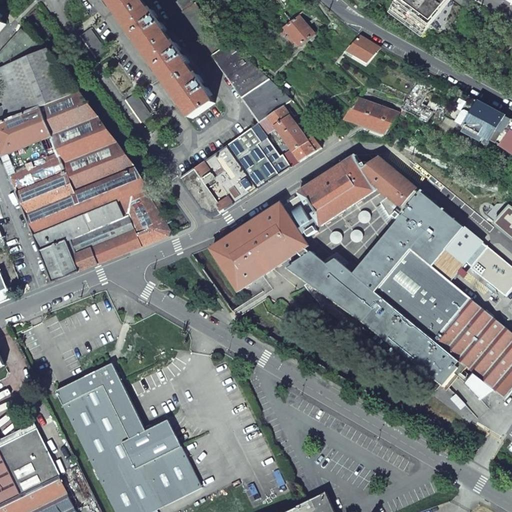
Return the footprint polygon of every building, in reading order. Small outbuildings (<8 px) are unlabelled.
[(109,0),(148,55),(193,120),(216,104),(142,0),(109,0)] [(197,2),(195,0),(176,0),(184,11),(182,12),(212,56),(225,47),(194,4),(197,2)] [(400,0),(393,11),(423,34),(447,0),(400,0)] [(300,16),(308,9),(302,1),(286,14),(293,23),(300,16)] [(293,23),(280,34),(283,36),(288,31),(291,35),(288,37),(294,44),(297,41),(302,47),(316,35),(300,16),(293,23)] [(106,51),(90,29),(80,36),(96,58),(106,51)] [(22,30),(0,54),(0,58),(8,65),(44,51),(22,30)] [(371,43),(361,37),(350,51),(369,62),(381,49),(371,43)] [(293,101),(230,43),(225,47),(212,56),(260,124),(284,107),(293,101)] [(8,65),(0,68),(0,100),(2,99),(5,106),(0,107),(0,123),(80,92),(44,51),(8,65)] [(421,77),(403,110),(428,123),(434,112),(420,105),(426,93),(431,95),(437,84),(421,77)] [(80,92),(0,123),(0,149),(18,194),(67,174),(75,193),(136,168),(80,92)] [(462,92),(447,117),(448,118),(443,127),(453,132),(458,123),(468,128),(466,133),(483,142),(485,138),(492,142),(505,116),(493,109),(462,92)] [(151,116),(135,94),(125,101),(141,123),(151,116)] [(359,99),(346,120),(388,135),(400,114),(359,99)] [(260,124),(258,124),(266,135),(276,128),(290,149),(301,162),(322,149),(312,135),(307,139),(284,107),(260,124)] [(511,119),(505,116),(492,142),(501,147),(502,147),(511,130),(511,119)] [(258,124),(205,162),(235,205),(292,168),(283,155),(281,157),(266,135),(258,124)] [(511,130),(502,147),(511,153),(511,130)] [(290,149),(285,152),(295,166),(301,162),(290,149)] [(417,189),(380,157),(374,161),(371,156),(368,157),(362,160),(366,166),(363,168),(356,156),(353,158),(375,192),(378,190),(389,199),(385,202),(397,212),(398,213),(417,189)] [(353,158),(299,193),(301,196),(320,225),(321,227),(375,192),(353,158)] [(205,162),(180,179),(203,212),(205,214),(209,216),(211,217),(213,217),(215,217),(218,216),(235,205),(205,162)] [(67,174),(18,194),(53,283),(84,271),(169,237),(170,231),(175,229),(136,168),(75,193),(67,174)] [(486,246),(421,192),(420,193),(417,191),(418,189),(417,189),(398,213),(402,216),(463,266),(467,262),(473,267),(475,263),(472,261),(486,246)] [(320,225),(301,196),(299,197),(298,197),(286,205),(286,206),(284,207),(302,236),(307,233),(310,237),(318,232),(316,228),(320,225)] [(397,212),(385,202),(383,204),(391,217),(397,212)] [(275,209),(212,250),(240,292),(299,253),(306,249),(309,246),(302,236),(284,207),(282,204),(275,209)] [(390,232),(451,282),(463,266),(402,216),(390,232)] [(511,393),(511,332),(390,232),(354,274),(337,259),(328,265),(323,261),(309,270),(322,289),(312,295),(322,306),(333,315),(346,324),(352,327),(360,331),(364,322),(445,386),(463,365),(475,374),(467,384),(481,400),(495,390),(507,400),(511,393)] [(471,268),(511,301),(511,267),(486,246),(472,261),(475,263),(473,267),(471,268)] [(303,259),(309,270),(323,261),(313,252),(311,253),(306,249),(299,253),(304,258),(303,259)] [(293,267),(311,282),(305,286),(308,290),(312,295),(322,289),(309,270),(303,259),(294,265),(295,266),(293,267)] [(0,304),(12,299),(10,295),(11,295),(1,272),(0,272),(0,304)] [(57,392),(116,511),(154,511),(203,488),(169,420),(147,431),(117,370),(107,367),(57,392)] [(0,505),(61,475),(38,429),(0,447),(0,505)] [(61,475),(78,511),(97,501),(79,466),(61,475)] [(61,475),(0,505),(0,511),(77,511),(78,511),(61,475)]
